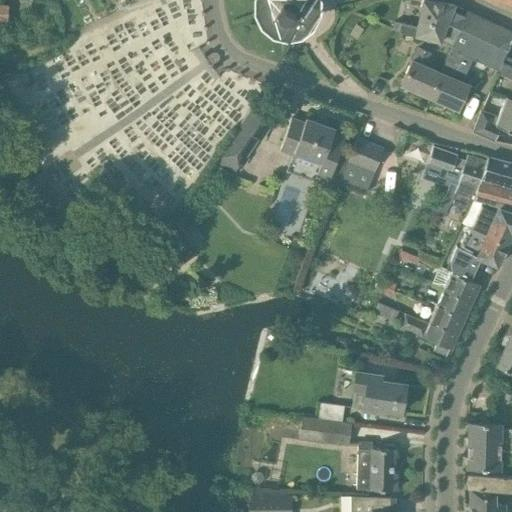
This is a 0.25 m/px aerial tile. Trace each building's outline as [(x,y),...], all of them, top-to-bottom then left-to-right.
[(267,0),(267,1),(267,2),(267,3),(268,5),(268,6),(268,7),(269,8),(269,10),(270,11),(271,12),(271,13),(272,14),(273,14),(274,15),(275,16),(276,17),(277,17),(279,18),(280,18),(281,19),(282,19),(283,19),(285,19),(286,19),(287,19),(289,19),(290,19),(291,18),(292,18),(293,17),(294,17),(296,16),(297,15),(298,14),(299,14),(299,13),(300,12),(301,11),(302,9),(302,8),(303,7),(303,6),(303,5),(303,3),(304,2),(304,1),(303,0),(267,0)] [(446,23),(460,28),(507,51),(511,40),(511,32),(466,12),(465,16),(451,9),(453,5),(423,0),(417,27),(401,23),(399,32),(416,37),(417,35),(439,41),(446,23)] [(0,5),(0,20),(8,21),(9,6),(0,5)] [(446,23),(439,41),(451,46),(452,44),(452,45),(460,28),(446,23)] [(505,56),(507,51),(460,28),(452,45),(452,44),(451,46),(439,73),(429,97),(459,110),(469,86),(460,82),(469,59),(498,71),(505,56)] [(401,84),(429,97),(439,73),(424,67),(430,53),(418,47),(412,61),(411,60),(401,84)] [(511,58),(505,56),(498,71),(490,89),(506,95),(505,96),(511,98),(511,58)] [(511,131),(511,98),(505,96),(498,116),(482,110),(472,131),(494,141),(500,127),(511,131)] [(274,121),(251,106),(248,111),(246,115),(238,126),(240,127),(220,157),(221,158),(217,163),(234,174),(238,167),(242,170),(250,158),(247,157),(258,140),(261,141),(274,121)] [(291,118),(280,148),(322,164),(318,173),(330,177),(344,138),(333,134),(334,129),(306,118),(304,123),(291,118)] [(383,149),(357,138),(348,160),(374,171),(383,149)] [(442,168),(438,181),(448,184),(449,181),(458,185),(460,181),(477,188),(480,180),(511,188),(511,162),(488,156),(486,160),(466,154),(465,157),(457,154),(457,152),(433,144),(426,163),(442,168)] [(477,188),(473,198),(499,205),(511,208),(511,188),(480,180),(477,188)] [(458,185),(457,190),(449,186),(435,215),(443,219),(454,194),(472,200),(473,198),(477,188),(460,181),(458,185)] [(482,203),(468,234),(464,233),(458,247),(455,246),(449,260),(451,271),(452,272),(470,279),(480,258),(497,265),(511,232),(511,233),(511,232),(511,208),(499,205),(497,210),(482,203)] [(196,252),(182,236),(170,247),(168,245),(165,247),(167,249),(160,255),(174,271),(182,264),(183,266),(186,264),(184,262),(196,252)] [(419,259),(438,268),(439,266),(417,257),(417,256),(416,257),(401,250),(397,259),(407,264),(408,261),(416,265),(419,259)] [(420,251),(417,257),(439,266),(440,266),(442,261),(420,251)] [(452,272),(451,271),(440,266),(439,266),(438,268),(432,283),(444,288),(472,300),(479,284),(470,279),(452,272)] [(393,290),(395,285),(387,281),(385,287),(393,290)] [(346,286),(343,293),(347,299),(354,298),(357,291),(353,285),(346,286)] [(393,290),(385,287),(383,291),(391,295),(393,290)] [(465,316),(472,300),(444,288),(437,304),(465,316)] [(437,304),(430,320),(458,332),(465,316),(437,304)] [(451,349),(458,332),(430,320),(429,323),(426,322),(404,312),(399,322),(401,322),(399,327),(423,337),(436,342),(432,351),(446,357),(450,348),(451,349)] [(511,330),(496,365),(511,372),(511,330)] [(413,358),(411,361),(419,365),(421,360),(425,351),(426,349),(418,346),(418,347),(413,358)] [(362,409),(384,412),(385,410),(401,413),(406,384),(381,380),(382,376),(356,372),(354,388),(365,390),(362,409)] [(317,416),(342,420),(344,405),(319,402),(317,416)] [(342,420),(317,416),(317,418),(301,416),(297,439),(348,446),(351,423),(342,421),(342,420)] [(468,422),(467,469),(500,470),(500,458),(499,458),(499,450),(511,450),(511,429),(502,430),(502,423),(468,422)] [(372,442),(358,441),(356,489),(396,490),(396,472),(393,472),(394,448),(372,448),(372,442)] [(469,488),(496,490),(511,491),(511,474),(467,473),(467,488),(469,488)] [(496,490),(469,488),(469,511),(505,511),(505,504),(496,505),(496,490)] [(287,496),(253,497),(252,511),(281,511),(282,504),(287,504),(287,496)] [(350,511),(395,511),(395,498),(362,496),(350,496),(350,511)]
